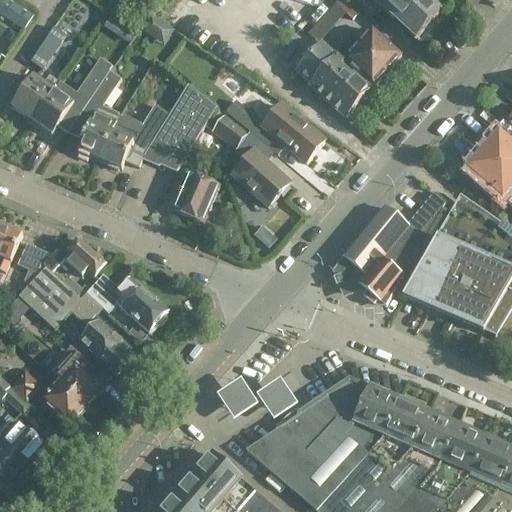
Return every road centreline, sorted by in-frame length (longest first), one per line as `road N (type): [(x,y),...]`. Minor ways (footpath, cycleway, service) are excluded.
road 1 (tertiary): [(271,298),(511,33)]
road 2 (residential): [(271,298),(0,183)]
road 3 (tertiary): [(86,511),(271,298)]
road 4 (residential): [(511,401),(271,298)]
